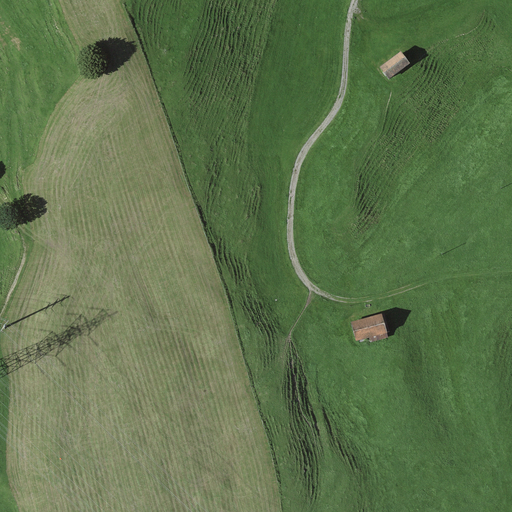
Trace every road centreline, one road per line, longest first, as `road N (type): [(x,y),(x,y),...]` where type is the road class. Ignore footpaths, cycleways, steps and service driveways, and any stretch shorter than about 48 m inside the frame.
road 1 (track): [(511,266),(353,301),(318,291),(298,272),(290,242),(294,180),(300,157),(339,102),(354,0)]
road 2 (track): [(0,198),(24,232),(25,252),(0,322)]
